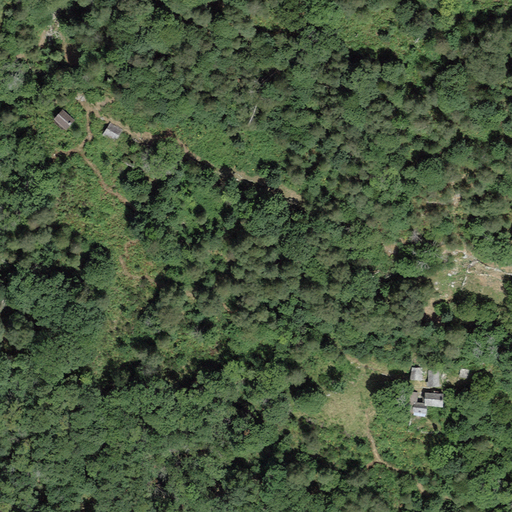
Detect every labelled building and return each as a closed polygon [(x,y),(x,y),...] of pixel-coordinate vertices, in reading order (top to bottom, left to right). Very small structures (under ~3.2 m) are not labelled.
[(74,121),(61,110),(53,120),(65,131),(74,121)] [(122,130),(110,123),(102,135),(115,142),(122,130)] [(422,380),(423,368),(411,367),(410,380),(422,380)] [(439,371),(428,371),(428,388),(439,388),(439,371)] [(417,402),(418,392),(400,390),(397,412),(423,415),(425,405),(442,406),(443,395),(424,393),(423,403),(417,402)]
